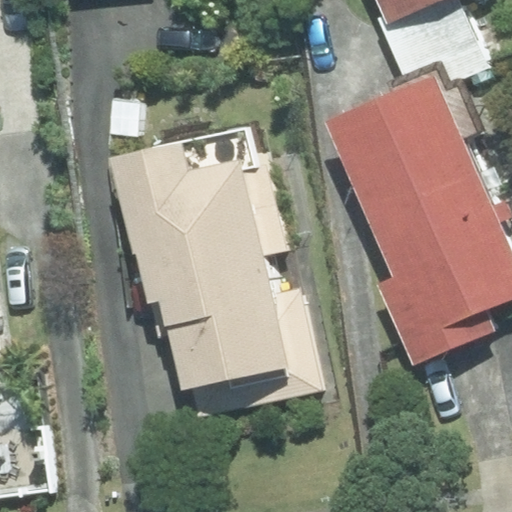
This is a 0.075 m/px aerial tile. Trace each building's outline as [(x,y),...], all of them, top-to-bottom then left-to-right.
[(389,0),(394,11),(387,14),(417,85),(454,70),(459,80),(495,66),(467,0),(389,0)] [(511,300),(511,209),(459,80),(454,70),(417,85),(341,116),(406,273),(389,280),(422,362),(505,328),(497,307),(511,300)] [(117,131),(144,135),(148,101),(121,98),(117,131)] [(203,413),(329,387),(308,287),(289,291),(281,253),(296,249),(277,158),(268,161),(260,122),(127,151),(167,334),(186,330),(203,413)] [(35,416),(0,416),(0,497),(35,497),(35,416)]
